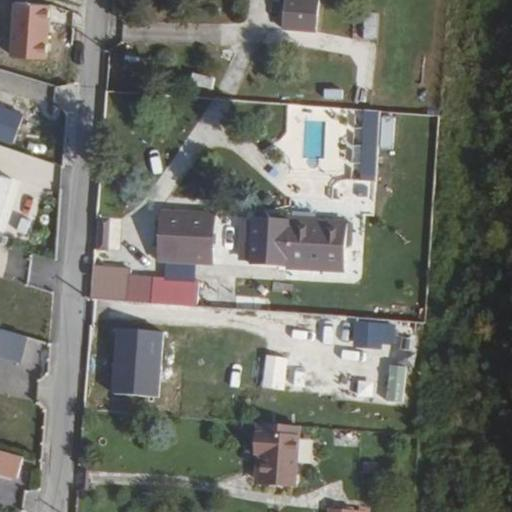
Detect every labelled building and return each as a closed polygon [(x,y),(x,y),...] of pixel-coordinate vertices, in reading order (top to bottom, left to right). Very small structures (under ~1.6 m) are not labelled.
[(319,32),(319,1),(293,0),(284,0),(284,31),(319,32)] [(48,59),(52,5),(17,3),(13,57),(48,59)] [(360,40),(375,40),(376,13),(361,12),(360,40)] [(227,95),(235,74),(223,69),(214,90),(227,95)] [(381,113),(370,112),(366,174),(378,174),(381,113)] [(0,207),(8,180),(0,177),(0,207)] [(370,200),(370,183),(331,181),(330,198),(370,200)] [(211,218),(162,216),(161,264),(209,266),(211,218)] [(346,227),(254,221),(251,268),(343,273),(346,227)] [(90,268),(88,301),(196,308),(197,282),(128,278),(129,271),(90,268)] [(0,354),(20,360),(26,336),(0,328),(0,354)] [(136,352),(97,349),(93,399),(133,402),(136,352)] [(262,357),(262,386),(283,386),(284,358),(262,357)] [(304,431),(263,427),(261,456),(263,457),(262,468),(268,468),(267,487),(300,490),(302,456),(303,444),(304,431)] [(0,450),(0,475),(17,480),(24,458),(0,450)] [(375,494),(373,462),(359,463),(361,495),(375,494)]
